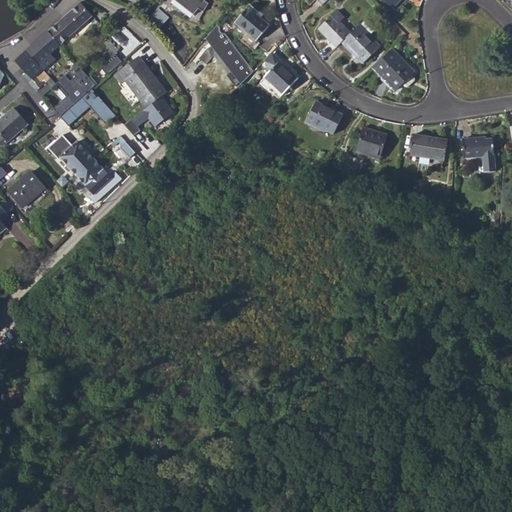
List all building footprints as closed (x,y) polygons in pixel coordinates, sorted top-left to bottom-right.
[(172,0),(192,14),(197,8),(202,11),(207,2),(202,0),(172,0)] [(383,0),(392,9),(401,0),(383,0)] [(46,31),(58,44),(91,15),(79,2),(46,31)] [(235,22),(256,41),(270,26),(257,14),(259,13),(251,5),(235,22)] [(169,16),(160,8),(152,17),(161,25),(169,16)] [(352,34),(340,22),(344,18),(337,10),(333,14),(318,28),(337,48),(342,43),(352,34)] [(342,43),(363,64),(382,46),(370,34),(375,29),(366,20),(360,25),(352,34),(342,43)] [(257,72),(216,24),(205,39),(231,71),(228,76),(238,88),(257,72)] [(120,26),(109,38),(124,51),(136,38),(128,31),(127,32),(120,26)] [(36,40),(48,53),(58,44),(46,31),(36,40)] [(116,48),(106,38),(105,36),(101,40),(112,52),(116,48)] [(36,63),(37,63),(48,53),(36,40),(24,51),(36,63)] [(385,74),(398,88),(401,85),(413,74),(415,72),(392,48),(372,67),(382,77),(385,74)] [(14,59),(30,77),(42,67),(37,63),(36,63),(24,51),(14,59)] [(117,54),(102,67),(109,74),(123,60),(117,54)] [(125,79),(146,107),(164,94),(167,92),(146,63),(144,63),(139,56),(114,74),(120,82),(125,79)] [(265,77),(283,94),(298,78),(280,61),(265,77)] [(53,109),(60,118),(79,101),(92,89),(96,86),(78,65),(56,85),(67,98),(53,109)] [(407,88),(415,80),(415,77),(413,74),(401,85),(404,88),(407,88)] [(115,115),(92,89),(79,101),(90,113),(93,111),(105,123),(115,115)] [(164,94),(146,107),(126,123),(135,136),(142,131),(139,126),(150,118),(156,126),(177,112),(164,94)] [(60,118),(71,131),(90,113),(79,101),(75,105),(60,118)] [(325,130),(333,134),(343,115),(316,101),(305,122),(324,132),(325,130)] [(8,144),(28,126),(15,110),(7,117),(8,119),(4,122),(0,125),(0,135),(2,137),(0,138),(0,148),(3,148),(8,144)] [(365,151),(382,155),(387,134),(362,128),(356,152),(364,154),(365,151)] [(409,159),(419,161),(420,157),(444,161),(447,139),(413,134),(409,159)] [(482,157),(484,172),(496,171),(492,137),(482,138),(482,136),(461,138),(464,159),(482,157)] [(77,140),(71,145),(64,137),(50,151),(58,159),(59,157),(94,193),(111,176),(77,140)] [(10,192),(24,207),(47,186),(33,171),(10,192)] [(111,176),(94,193),(100,198),(116,182),(111,176)]
